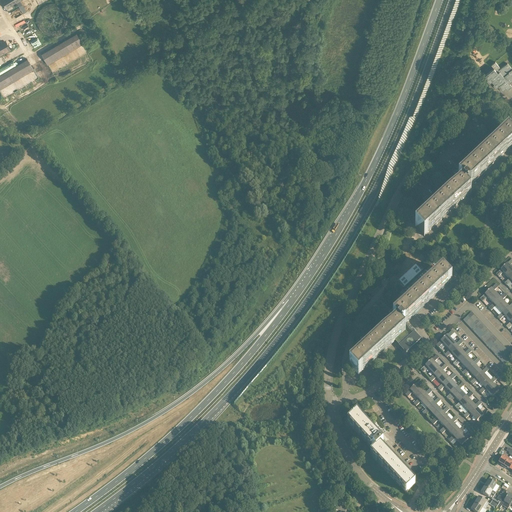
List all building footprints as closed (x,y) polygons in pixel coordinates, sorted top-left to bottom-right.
[(0,0),(6,8),(11,5),(19,0),(0,0)] [(78,34),(41,53),(47,64),(84,45),(78,34)] [(0,56),(12,51),(6,40),(0,43),(0,56)] [(29,59),(0,74),(0,88),(35,70),(29,59)] [(495,62),(491,65),(494,68),(485,75),(488,79),(487,80),(489,83),(492,81),(494,85),(493,86),(496,89),(498,87),(502,92),(506,88),(508,90),(511,87),(509,84),(511,81),(511,69),(511,70),(507,64),(499,70),(497,69),(499,67),(495,62)] [(508,133),(465,173),(461,177),(460,177),(459,179),(458,179),(462,183),(415,227),(424,237),(424,236),(471,193),(467,189),(470,186),(511,146),(511,136),(508,132),(508,133)] [(416,265),(399,281),(404,287),(421,271),(416,265)] [(509,280),(511,277),(511,276),(504,267),(503,268),(496,275),(498,278),(503,273),(509,280)] [(412,330),(406,324),(451,281),(452,281),(442,271),(442,272),(395,316),(393,318),(396,322),(350,366),(349,366),(359,375),(395,341),(405,352),(411,346),(411,347),(420,340),(414,333),(413,334),(411,331),(412,330)] [(500,298),(494,292),(498,287),(496,285),(488,292),(497,301),(500,298)] [(493,305),(497,301),(488,292),(487,293),(488,293),(480,300),(482,302),(484,301),(485,301),(486,300),(486,299),(487,298),(493,304),(493,305)] [(509,308),(508,308),(502,301),(507,296),(505,294),(503,295),(501,297),(500,298),(497,301),(505,311),(509,308)] [(502,314),(505,311),(497,301),(493,305),(493,304),(488,309),(491,311),(496,307),(502,314)] [(511,323),(511,321),(511,317),(505,311),(502,314),(497,318),(500,321),(504,316),(511,323)] [(456,345),(450,338),(454,334),(452,331),(444,339),(444,338),(444,339),(453,348),(456,345)] [(449,351),(453,348),(444,339),(443,339),(436,346),(438,349),(443,345),(449,351)] [(464,354),(458,348),(463,343),(460,341),(458,342),(457,344),(456,345),(453,348),(461,357),(464,354)] [(458,360),(461,357),(453,348),(449,351),(448,352),(446,354),(444,356),(447,358),(452,354),(458,360)] [(473,364),(473,363),(467,357),(471,352),(469,350),(468,351),(464,354),(461,357),(470,367),(473,364)] [(440,370),(440,369),(434,363),(439,358),(437,356),(429,363),(428,363),(437,373),(440,370)] [(467,370),(470,367),(461,357),(458,360),(457,361),(454,363),(453,365),(455,367),(460,363),(467,370)] [(482,373),(475,366),(480,362),(478,359),(474,363),(473,363),(473,364),(470,367),(478,376),(482,373)] [(434,376),(437,373),(428,363),(428,364),(421,371),(423,374),(428,369),(434,376)] [(449,379),(443,372),(447,368),(445,365),(440,369),(440,370),(437,373),(446,382),(449,379)] [(475,379),(478,376),(470,367),(467,370),(462,374),(464,377),(469,372),(475,379)] [(490,382),(484,375),(489,371),(486,368),(485,370),(483,371),(482,373),(478,376),(487,385),(490,382)] [(442,385),(446,382),(437,373),(434,376),(429,380),(431,383),(436,378),(442,385)] [(458,388),(451,381),(456,377),(454,374),(449,379),(446,382),(454,391),(458,388)] [(484,388),(487,385),(478,376),(475,379),(470,383),(473,386),(477,381),(484,388)] [(487,385),(496,394),(499,391),(493,384),(497,380),(495,377),(490,382),(487,385)] [(425,394),(419,387),(424,383),(421,380),(414,387),(413,387),(413,388),(422,397),(425,394)] [(451,394),(454,391),(446,382),(442,385),(438,389),(440,392),(445,387),(451,394)] [(466,397),(460,390),(465,386),(462,383),(458,388),(454,391),(463,400),(466,397)] [(492,397),(496,394),(487,385),(484,388),(479,392),(481,395),(486,390),(492,397)] [(418,400),(422,397),(413,388),(405,395),(407,398),(412,394),(418,400)] [(434,403),(433,403),(427,397),(432,392),(430,389),(425,394),(422,397),(430,406),(434,403)] [(460,403),(463,400),(454,391),(451,394),(446,398),(449,401),(453,397),(460,403)] [(475,406),(468,400),(473,395),(471,393),(466,397),(463,400),(471,409),(475,406)] [(427,409),(430,406),(422,397),(418,400),(414,404),(416,407),(421,403),(427,409)] [(442,412),(436,406),(441,401),(438,399),(433,403),(434,403),(430,406),(439,416),(442,412)] [(468,412),(471,409),(463,400),(460,403),(455,408),(457,410),(462,406),(468,412)] [(471,409),(480,419),(483,416),(477,409),(482,404),(479,402),(475,406),(471,409)] [(436,419),(439,416),(430,406),(427,409),(422,414),(425,416),(429,412),(436,418),(436,419)] [(451,422),(451,421),(445,415),(449,410),(447,408),(442,412),(439,416),(447,425),(451,422)] [(477,422),(480,419),(471,409),(468,412),(463,417),(466,419),(471,415),(477,422)] [(381,440),(359,417),(357,414),(347,423),(371,449),(373,447),(375,450),(370,455),(406,493),(415,484),(380,446),(383,444),(386,441),(383,438),(381,440)] [(444,428),(447,425),(439,416),(436,419),(436,418),(431,423),(433,425),(438,421),(444,428)] [(459,431),(453,424),(458,420),(455,417),(451,421),(451,422),(447,425),(456,434),(459,431)] [(453,437),(456,434),(447,425),(444,428),(439,432),(442,435),(447,430),(453,437)] [(456,434),(465,443),(468,440),(462,433),(466,429),(464,426),(459,431),(456,434)] [(462,446),(465,443),(456,434),(453,437),(448,441),(450,444),(455,439),(462,446)] [(504,467),(508,459),(503,456),(498,463),(504,467)] [(484,487),(492,492),(496,486),(488,481),(486,485),(485,486),(484,487)] [(495,494),(492,492),(484,487),(481,493),(492,500),(495,494)] [(360,508),(366,502),(357,492),(351,498),(360,508)] [(511,502),(511,496),(509,494),(507,498),(504,496),(503,498),(500,503),(498,507),(496,509),(500,511),(501,509),(500,509),(502,506),(508,510),(510,506),(511,502)] [(475,504),(483,509),(485,511),(489,504),(478,498),(476,502),(475,504),(475,503),(475,504)]
